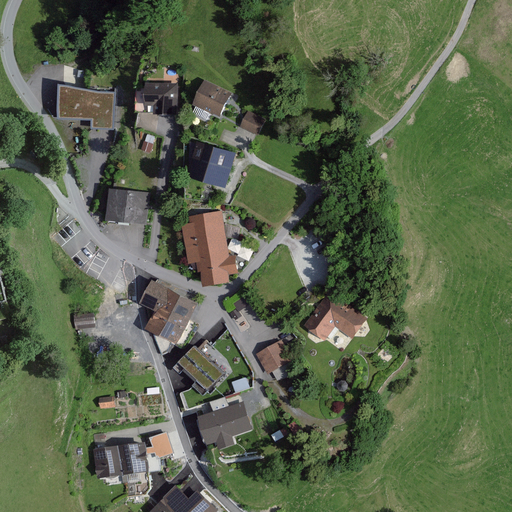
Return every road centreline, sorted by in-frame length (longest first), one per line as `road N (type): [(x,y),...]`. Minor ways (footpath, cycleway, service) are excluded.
road 1 (residential): [(148,266),(93,229),(59,142),(18,83),(8,55),(18,0)]
road 2 (residential): [(388,127),(241,280),(209,289),(148,266)]
road 3 (residential): [(148,266),(141,289),(146,330),(183,438),(235,511)]
road 4 (track): [(472,0),(459,34),(388,127)]
